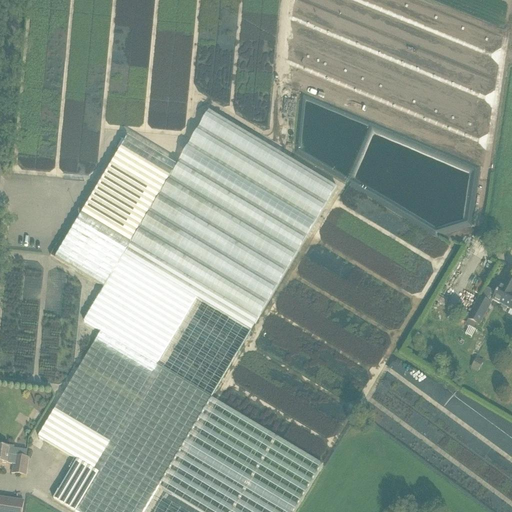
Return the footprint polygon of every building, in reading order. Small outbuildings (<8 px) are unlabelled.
[(84,322),(101,332),(101,333),(38,438),(76,460),(53,500),(62,505),(73,511),(146,511),(160,487),(202,511),(295,511),(323,466),(211,400),(253,326),(336,188),(209,112),(176,167),(128,138),(69,237),(65,235),(63,237),(51,256),(105,288),(84,322)] [(511,310),(511,292),(511,293),(511,291),(511,283),(504,279),(500,287),(500,286),(492,300),(511,310)] [(483,296),(489,286),(484,283),(479,294),(483,296)] [(478,326),(480,322),(490,304),(479,298),(466,319),(478,326)] [(477,357),(470,368),(477,372),(484,361),(477,357)] [(37,412),(33,419),(38,422),(42,415),(37,412)] [(0,447),(0,463),(13,465),(12,474),(26,476),(28,458),(15,456),(8,455),(9,449),(0,447)] [(0,511),(22,511),(24,502),(0,498),(0,511)]
